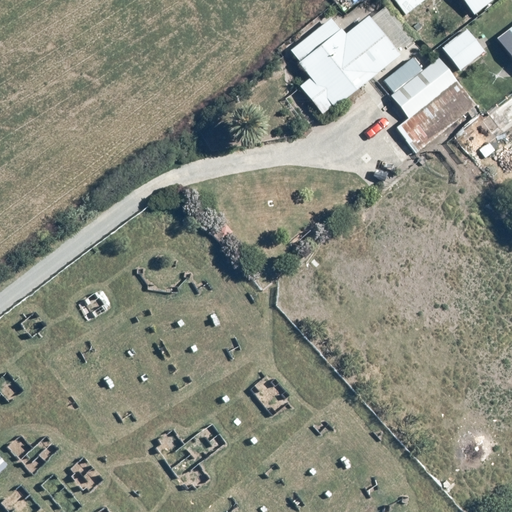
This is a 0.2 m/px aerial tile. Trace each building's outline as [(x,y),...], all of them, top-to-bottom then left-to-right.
[(422,0),(393,0),(404,14),(422,0)] [(490,0),(461,0),(472,14),(490,0)] [(416,41),(385,2),(343,35),(330,18),(289,51),(310,77),(299,86),(322,116),(416,41)] [(511,24),(495,38),(511,60),(511,24)] [(483,50),(465,28),(441,47),(458,70),(483,50)] [(473,102),(438,57),(389,96),(408,120),(394,131),(410,152),(473,102)] [(506,124),(511,119),(511,94),(494,108),(506,124)] [(0,456),(0,473),(9,465),(0,456)]
